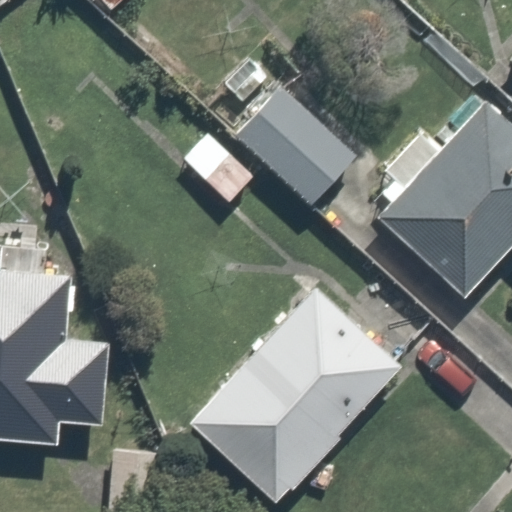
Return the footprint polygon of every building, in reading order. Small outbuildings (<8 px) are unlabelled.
[(511,29),(484,60),(511,85),(511,29)] [(354,150),(268,73),(218,128),(304,205),(354,150)] [(511,133),(470,94),(354,216),(449,306),(511,239),(511,133)] [(246,169),(199,125),(170,155),(217,199),(246,169)] [(61,270),(0,264),(0,430),(46,435),(61,270)] [(396,357),(303,271),(169,415),(262,501),(396,357)]
